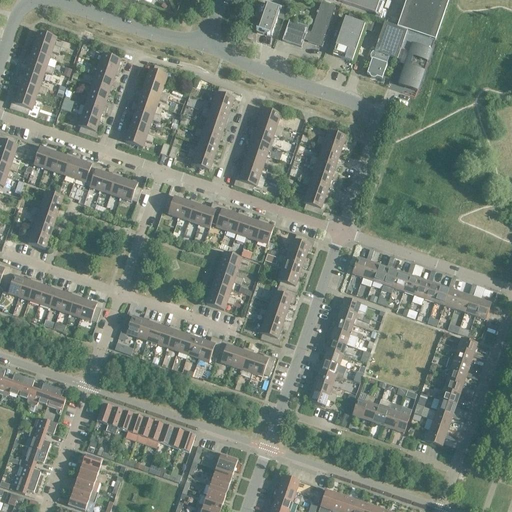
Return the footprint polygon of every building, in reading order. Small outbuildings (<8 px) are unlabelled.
[(256,30),(256,31),(265,34),(266,36),(269,35),(272,36),(272,35),(271,35),(277,19),(278,16),(285,18),(291,1),(288,0),(283,0),(280,10),(265,4),(264,5),(265,5),(262,14),(256,30)] [(338,0),(338,2),(375,15),(379,0),(338,0)] [(406,0),(405,4),(443,17),(449,0),(406,0)] [(289,22),(282,42),(301,48),(304,38),(309,39),(308,43),(322,48),(335,9),(321,4),(311,34),(306,32),(308,28),(289,22)] [(405,4),(397,28),(407,32),(435,41),(443,17),(405,4)] [(349,15),(347,19),(363,25),(365,20),(349,15)] [(339,36),(332,56),(352,63),(359,43),(365,25),(363,25),(347,19),(345,19),(339,36)] [(369,19),(365,31),(373,34),(377,22),(369,19)] [(372,60),(367,75),(369,76),(370,77),(371,79),(373,79),(375,79),(376,78),(382,80),(387,65),(385,64),(387,57),(397,60),(400,50),(407,32),(397,28),(384,24),(374,52),(373,53),(371,54),(371,56),(371,58),(372,60)] [(400,80),(398,85),(406,88),(407,85),(411,87),(410,89),(417,92),(415,97),(415,98),(428,60),(435,41),(407,32),(400,50),(412,54),(405,74),(403,74),(403,73),(403,72),(404,72),(404,71),(404,70),(404,69),(403,69),(403,70),(403,71),(403,72),(403,73),(403,74),(402,74),(402,75),(401,75),(401,76),(400,76),(400,77),(399,77),(400,80)] [(39,33),(35,44),(60,52),(61,49),(54,46),(57,39),(39,33)] [(60,52),(35,44),(32,54),(49,60),(52,53),(59,56),(60,52)] [(49,60),(32,54),(28,64),(53,73),(54,69),(47,67),(49,60)] [(103,55),(99,66),(120,73),(121,68),(118,67),(120,61),(103,55)] [(53,73),(28,64),(25,74),(42,80),(45,74),(52,76),(53,73)] [(120,73),(99,66),(96,76),(113,82),(115,76),(118,77),(120,73)] [(168,71),(154,66),(153,72),(150,71),(146,81),(164,88),(167,77),(166,77),(168,71)] [(66,69),(64,76),(70,78),(72,71),(66,69)] [(42,80),(25,74),(21,85),(46,93),(47,90),(40,87),(42,80)] [(113,82),(96,76),(92,86),(113,93),(114,89),(111,87),(113,82)] [(164,88),(146,81),(143,92),(167,100),(168,97),(161,94),(164,88)] [(46,93),(21,85),(18,95),(35,101),(38,94),(45,97),(46,93)] [(113,93),(92,86),(89,96),(106,102),(108,97),(111,98),(113,93)] [(60,88),(57,95),(63,97),(66,90),(60,88)] [(233,93),(219,88),(217,94),(216,93),(213,104),(230,110),(234,99),(231,98),(233,93)] [(167,100),(143,92),(139,102),(157,108),(159,101),(166,104),(167,100)] [(35,101),(18,95),(16,101),(13,99),(9,110),(28,116),(30,111),(32,112),(35,101)] [(106,102),(89,96),(85,106),(106,114),(107,109),(104,108),(106,102)] [(157,108),(139,102),(136,112),(160,121),(161,117),(154,115),(157,108)] [(230,110),(213,104),(210,111),(203,109),(202,112),(227,120),(230,110)] [(106,114),(85,106),(82,117),(99,123),(101,117),(104,118),(106,114)] [(258,115),(256,119),(277,126),(281,116),(263,110),(261,116),(258,115)] [(160,121),(136,112),(132,122),(150,128),(152,122),(159,124),(160,121)] [(227,120),(202,112),(201,115),(208,118),(206,125),(223,131),(227,120)] [(99,123),(82,117),(78,127),(80,128),(78,134),(97,140),(100,129),(97,128),(99,123)] [(277,126),(256,119),(255,124),(258,125),(256,131),(274,137),(277,126)] [(150,128),(132,122),(129,133),(153,141),(154,138),(147,135),(150,128)] [(223,131),(206,125),(203,131),(196,129),(195,132),(220,141),(223,131)] [(274,137),(256,131),(254,136),(251,135),(249,141),(270,147),(274,137)] [(220,141),(195,132),(194,136),(201,138),(199,145),(216,151),(220,141)] [(318,137),(317,140),(342,149),(346,138),(328,132),(325,139),(318,137)] [(153,141),(129,133),(125,143),(143,149),(145,142),(152,144),(153,141)] [(17,140),(0,134),(0,152),(14,157),(18,147),(15,146),(17,140)] [(342,149),(317,140),(316,144),(323,146),(321,153),(338,159),(342,149)] [(270,147),(249,141),(248,144),(251,145),(249,151),(267,157),(270,147)] [(170,147),(163,144),(160,155),(166,157),(170,147)] [(216,151),(199,145),(196,152),(189,149),(188,153),(213,162),(216,151)] [(46,151),(40,148),(34,166),(44,170),(51,149),(47,147),(46,151)] [(178,149),(172,147),(168,158),(174,160),(178,149)] [(56,150),(51,149),(44,170),(55,173),(61,156),(55,154),(56,150)] [(267,157),(249,151),(247,157),(244,156),(242,160),(263,167),(267,157)] [(14,157),(0,152),(0,164),(18,170),(19,167),(12,164),(14,157)] [(213,162),(188,153),(187,156),(194,159),(192,166),(209,172),(213,162)] [(338,159),(321,153),(318,160),(311,157),(310,161),(335,169),(338,159)] [(66,158),(61,156),(55,173),(65,177),(72,156),(67,154),(66,158)] [(76,157),(72,156),(65,177),(75,180),(81,163),(75,161),(76,157)] [(263,167),(242,160),(241,165),(244,166),(242,171),(260,178),(263,167)] [(87,164),(81,163),(75,180),(86,184),(86,182),(91,183),(98,165),(88,161),(87,164)] [(335,169),(310,161),(309,164),(316,166),(314,173),(331,179),(335,169)] [(18,170),(0,164),(0,175),(7,178),(9,171),(16,174),(18,170)] [(102,166),(98,165),(91,183),(89,189),(100,192),(106,175),(100,173),(102,166)] [(260,178),(242,171),(240,177),(237,176),(233,187),(252,193),(254,187),(256,188),(260,178)] [(112,177),(106,175),(100,192),(110,196),(117,175),(113,173),(112,177)] [(331,179),(314,173),(311,180),(304,178),(303,181),(328,189),(331,179)] [(122,177),(117,175),(110,196),(120,199),(127,182),(121,180),(122,177)] [(328,189),(303,181),(302,184),(309,187),(307,194),(324,200),(328,189)] [(137,185),(127,182),(120,199),(131,203),(132,202),(137,204),(142,190),(136,188),(137,185)] [(45,193),(38,191),(37,194),(44,197),(42,203),(59,209),(63,199),(46,193),(45,193)] [(324,200),(307,194),(303,204),(305,205),(304,211),(322,217),(326,206),(322,205),(324,200)] [(173,201),(167,199),(163,213),(168,214),(168,215),(179,219),(184,201),(174,198),(173,201)] [(190,203),(184,201),(179,219),(189,223),(196,202),(191,200),(190,203)] [(200,203),(196,202),(189,223),(199,226),(205,208),(199,206),(200,203)] [(59,209),(42,203),(40,210),(32,208),(31,211),(56,220),(59,209)] [(211,210),(205,208),(199,226),(210,230),(212,224),(218,206),(213,204),(211,210)] [(228,209),(218,206),(212,224),(216,226),(215,228),(226,232),(232,214),(226,212),(228,209)] [(56,220),(31,211),(30,215),(37,217),(35,224),(53,230),(56,220)] [(238,216),(232,214),(226,232),(236,235),(243,215),(239,213),(238,216)] [(248,216),(243,215),(236,235),(247,239),(253,221),(247,219),(248,216)] [(258,223),(253,221),(247,239),(257,242),(264,222),(259,220),(258,223)] [(268,223),(264,222),(257,242),(267,246),(274,228),(267,226),(268,223)] [(53,230),(35,224),(33,231),(26,228),(24,232),(49,240),(53,230)] [(49,240),(24,232),(23,235),(30,238),(28,245),(45,251),(49,240)] [(314,242),(296,236),(294,241),(292,240),(288,251),(306,257),(308,251),(311,252),(314,242)] [(306,257),(288,251),(286,258),(279,256),(278,259),(302,267),(306,257)] [(242,260),(224,254),(220,264),(238,270),(240,264),(247,266),(249,262),(242,260)] [(372,257),(368,256),(366,262),(358,259),(352,275),(362,279),(368,262),(370,263),(372,257)] [(302,267),(278,259),(276,262),(284,265),(281,272),(299,278),(302,267)] [(368,262),(362,279),(373,283),(378,266),(370,263),(368,262)] [(393,264),(388,263),(387,269),(378,266),(373,283),(383,286),(389,269),(391,270),(393,264)] [(238,270),(220,264),(217,275),(242,283),(243,280),(236,277),(238,270)] [(0,267),(0,285),(5,288),(11,269),(1,266),(0,267)] [(21,273),(11,269),(5,288),(10,289),(8,295),(19,298),(25,281),(19,279),(21,273)] [(389,269),(383,286),(393,290),(399,273),(391,270),(389,269)] [(413,271),(409,270),(407,276),(399,273),(393,290),(403,293),(409,276),(411,277),(413,271)] [(299,278),(281,272),(278,282),(280,283),(278,288),(297,294),(300,284),(297,283),(299,278)] [(242,283),(217,275),(213,285),(231,291),(233,284),(240,286),(242,283)] [(409,276),(403,293),(414,296),(419,280),(411,277),(409,276)] [(433,278),(429,277),(427,283),(419,280),(414,296),(424,300),(429,283),(431,284),(433,278)] [(30,283),(25,281),(19,298),(29,302),(36,281),(31,279),(30,283)] [(41,283),(36,281),(29,302),(39,305),(45,288),(39,286),(41,283)] [(429,283),(424,300),(434,303),(440,287),(431,284),(429,283)] [(454,285),(450,284),(448,290),(440,287),(434,303),(444,307),(450,290),(452,291),(454,285)] [(231,291),(213,285),(210,295),(235,303),(236,300),(229,298),(231,291)] [(51,290),(45,288),(39,305),(49,309),(56,288),(52,286),(51,290)] [(61,290),(56,288),(49,309),(60,312),(66,295),(60,293),(61,290)] [(297,294),(278,288),(276,293),(274,293),(270,303),(288,309),(290,304),(293,305),(297,294)] [(450,290),(444,307),(454,310),(460,294),(452,291),(450,290)] [(474,292),(470,291),(468,297),(460,294),(454,310),(465,314),(470,297),(472,298),(474,292)] [(71,297),(66,295),(60,312),(70,316),(77,295),(72,293),(71,297)] [(81,297),(77,295),(70,316),(80,319),(86,302),(80,300),(81,297)] [(235,303),(210,295),(206,306),(224,312),(226,304),(233,307),(235,303)] [(371,296),(369,301),(376,304),(378,298),(371,296)] [(470,297),(465,314),(475,317),(481,301),(472,298),(470,297)] [(489,304),(481,301),(475,317),(485,321),(491,305),(493,305),(495,299),(491,298),(489,304)] [(360,305),(344,299),(340,310),(363,318),(365,314),(358,312),(360,305)] [(97,305),(86,302),(80,319),(91,323),(91,322),(97,324),(101,310),(96,308),(97,305)] [(288,309),(270,303),(268,310),(261,308),(260,311),(284,320),(288,309)] [(363,318),(340,310),(337,320),(353,326),(355,320),(362,322),(363,318)] [(284,320),(260,311),(259,315),(266,317),(263,324),(281,330),(284,320)] [(131,320),(126,318),(121,332),(127,334),(126,335),(137,339),(143,321),(132,317),(131,320)] [(149,323),(143,321),(137,339),(147,342),(154,321),(150,320),(149,323)] [(353,326),(337,320),(333,330),(357,338),(358,334),(351,332),(353,326)] [(159,323),(154,321),(147,342),(157,346),(163,328),(158,326),(159,323)] [(56,323),(54,330),(64,334),(66,327),(56,323)] [(281,330),(263,324),(260,334),(262,335),(260,341),(279,347),(282,337),(279,335),(281,330)] [(450,325),(447,332),(457,335),(460,328),(450,325)] [(169,330),(163,328),(157,346),(168,349),(175,328),(170,327),(169,330)] [(179,330),(175,328),(168,349),(178,353),(184,335),(178,333),(179,330)] [(357,338),(333,330),(330,341),(346,346),(348,340),(355,342),(357,338)] [(190,337),(184,335),(178,353),(188,356),(195,335),(191,334),(190,337)] [(200,337),(195,335),(188,356),(198,360),(204,342),(199,340),(200,337)] [(210,344),(204,342),(198,360),(209,363),(211,358),(216,360),(222,341),(212,338),(210,344)] [(477,345),(461,339),(457,350),(474,356),(474,354),(477,345)] [(233,345),(222,341),(216,360),(221,361),(220,364),(231,367),(237,350),(231,348),(233,345)] [(346,346),(330,341),(326,351),(350,359),(351,355),(344,353),(346,346)] [(243,352),(237,350),(231,367),(241,371),(248,350),(244,349),(243,352)] [(253,352),(248,350),(241,371),(252,374),(258,357),(252,355),(253,352)] [(474,356),(457,350),(454,360),(470,366),(473,358),(479,360),(480,355),(474,354),(474,356)] [(350,359),(326,351),(323,361),(339,367),(341,360),(348,363),(350,359)] [(263,359),(258,357),(252,374),(262,378),(263,376),(269,378),(275,359),(264,356),(263,359)] [(445,369),(450,370),(467,376),(467,374),(470,366),(454,360),(449,359),(445,369)] [(339,367),(323,361),(319,371),(343,379),(344,375),(337,373),(339,367)] [(467,376),(450,370),(447,381),(463,386),(466,378),(472,380),(473,376),(467,374),(467,376)] [(343,379),(319,371),(316,381),(332,387),(334,381),(341,383),(343,379)] [(14,376),(12,383),(7,381),(2,396),(6,397),(8,396),(9,393),(18,397),(24,379),(14,376)] [(34,382),(24,379),(18,397),(28,400),(27,403),(28,405),(31,406),(36,391),(32,390),(34,382)] [(332,387),(316,381),(312,392),(336,400),(337,396),(330,393),(332,387)] [(463,386),(447,381),(443,391),(460,396),(460,394),(463,386)] [(43,385),(41,393),(36,391),(31,406),(35,407),(37,406),(38,403),(47,406),(53,389),(43,385)] [(63,392),(53,389),(47,406),(57,410),(56,413),(57,415),(60,416),(64,404),(66,401),(61,399),(63,392)] [(398,389),(396,395),(404,398),(406,392),(398,389)] [(460,396),(443,391),(440,401),(456,407),(459,398),(465,400),(466,396),(460,394),(460,396)] [(336,400),(312,392),(309,402),(325,408),(327,401),(334,404),(336,400)] [(407,392),(404,400),(411,403),(413,395),(407,392)] [(349,395),(347,403),(353,405),(355,397),(349,395)] [(364,403),(358,400),(352,417),(363,421),(370,397),(367,396),(364,403)] [(374,399),(370,397),(363,421),(373,424),(378,408),(372,405),(374,399)] [(381,401),(378,408),(373,424),(383,428),(391,404),(381,401)] [(456,407),(440,401),(436,411),(453,417),(453,415),(456,407)] [(395,406),(391,404),(383,428),(393,431),(399,415),(393,412),(395,406)] [(97,423),(107,426),(113,409),(103,406),(97,423)] [(123,413),(113,409),(107,426),(108,426),(106,432),(115,435),(117,430),(118,430),(123,413)] [(405,417),(399,415),(393,431),(404,435),(409,418),(412,411),(407,410),(405,417)] [(453,417),(436,411),(433,421),(449,427),(452,419),(458,421),(459,417),(453,415),(453,417)] [(134,416),(123,413),(118,430),(128,433),(134,416)] [(144,420),(134,416),(128,433),(126,439),(136,442),(138,437),(144,420)] [(31,429),(30,433),(45,438),(46,433),(54,436),(57,426),(40,420),(36,429),(33,428),(31,429)] [(154,423),(144,420),(138,437),(136,442),(146,446),(154,423)] [(449,427),(433,421),(429,432),(446,437),(446,435),(449,427)] [(164,427),(154,423),(146,446),(156,449),(158,444),(164,427)] [(174,430),(164,427),(158,444),(169,447),(174,430)] [(185,434),(174,430),(169,447),(179,451),(185,434)] [(446,437),(429,432),(425,442),(442,448),(445,439),(451,441),(452,437),(446,435),(446,437)] [(45,438),(30,433),(25,447),(29,449),(47,455),(50,445),(43,443),(45,438)] [(195,437),(185,434),(179,451),(189,454),(195,437)] [(91,441),(88,447),(94,449),(97,443),(91,441)] [(47,455),(29,449),(26,458),(23,457),(21,458),(20,462),(35,467),(36,462),(44,465),(47,455)] [(211,464),(217,466),(234,472),(238,461),(215,454),(211,464)] [(103,461),(86,455),(82,466),(99,472),(103,461)] [(194,458),(191,469),(195,470),(197,464),(202,466),(203,462),(194,458)] [(35,467),(20,462),(19,465),(20,467),(16,477),(37,484),(41,474),(33,471),(35,467)] [(99,472),(82,466),(79,476),(96,482),(99,472)] [(234,472),(217,466),(214,476),(231,482),(234,472)] [(15,476),(11,487),(10,491),(25,496),(27,491),(34,494),(37,484),(16,477),(15,476)] [(99,483),(96,482),(79,476),(75,486),(96,493),(99,483)] [(231,482),(214,476),(210,487),(227,492),(231,482)] [(300,483),(283,477),(279,488),(296,493),(300,483)] [(98,494),(96,493),(75,486),(72,496),(89,502),(94,504),(98,494)] [(227,492),(210,487),(207,497),(224,503),(227,492)] [(296,493),(279,488),(276,498),(292,503),(296,493)] [(188,491),(184,489),(180,499),(188,502),(190,498),(186,497),(188,491)] [(320,508),(330,511),(336,495),(326,492),(320,508)] [(341,511),(346,499),(336,495),(330,511),(331,511),(341,511)] [(85,511),(89,502),(72,496),(68,507),(82,511),(85,511)] [(220,511),(224,503),(207,497),(203,507),(217,511),(220,511)] [(289,511),(292,503),(276,498),(272,508),(284,511),(289,511)] [(353,511),(356,502),(346,499),(341,511),(353,511)] [(364,511),(367,506),(356,502),(353,511),(364,511)]
